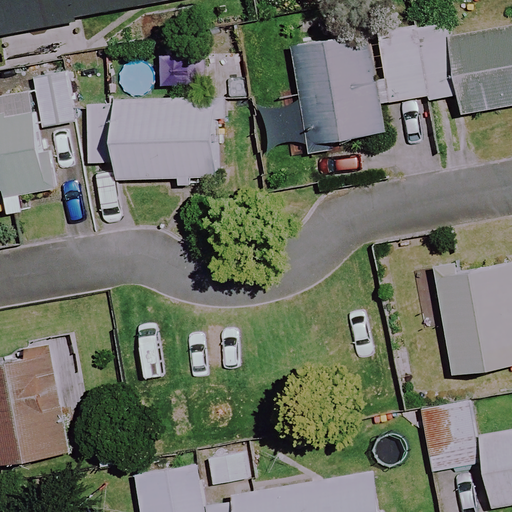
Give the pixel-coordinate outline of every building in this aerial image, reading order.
[(0,0),(0,33),(177,0),(0,0)] [(511,36),(459,43),(456,20),(425,24),(434,100),(465,96),(467,112),(511,106),(511,36)] [(385,106),(434,100),(425,24),(376,30),(292,40),(307,155),(390,145),(385,106)] [(0,195),(60,184),(50,131),(76,126),(70,94),(64,63),(32,68),(38,100),(0,107),(0,195)] [(89,98),(89,166),(117,166),(117,183),(227,183),(226,97),(89,98)] [(511,366),(511,263),(436,276),(452,376),(511,366)] [(0,464),(70,453),(54,357),(0,365),(0,464)] [(511,425),(475,430),(472,402),(422,408),(430,473),(482,467),(487,511),(499,511),(511,510),(511,425)] [(383,511),(377,468),(207,491),(203,461),(135,470),(140,511),(383,511)]
